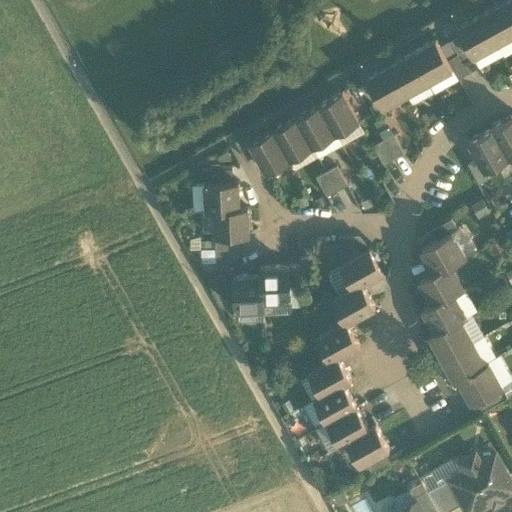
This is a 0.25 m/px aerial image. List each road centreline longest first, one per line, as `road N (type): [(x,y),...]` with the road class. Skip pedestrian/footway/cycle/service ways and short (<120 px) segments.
road 1 (track): [(36,0),(326,511)]
road 2 (residential): [(400,225),(396,351),(421,426)]
road 3 (residential): [(511,99),(491,103),(437,149),(400,225)]
road 4 (residential): [(400,225),(274,222)]
